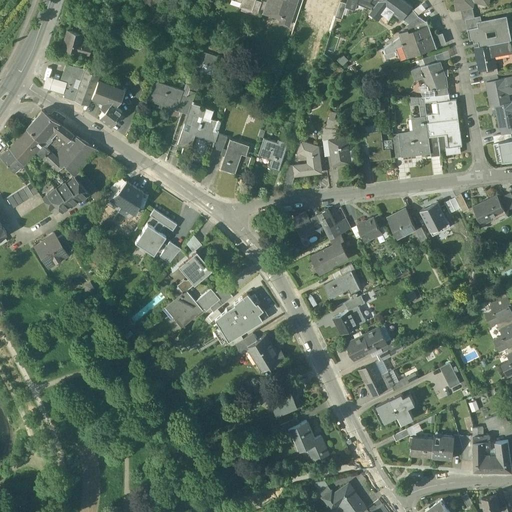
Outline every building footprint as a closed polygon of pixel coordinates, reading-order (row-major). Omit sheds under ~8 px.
[(235,0),(241,2),(239,7),(242,7),(241,10),(250,13),(251,10),(252,11),(255,0),(235,0)] [(261,1),(256,0),(255,0),(252,11),(251,10),(250,13),(256,15),(258,11),(261,1)] [(267,2),(261,0),(261,1),(258,11),(263,12),(267,3),(267,2)] [(267,0),(267,2),(267,3),(263,12),(281,18),(279,22),(288,25),(289,24),(290,24),(292,17),(291,17),(296,0),(267,0)] [(347,0),(346,4),(346,6),(356,9),(358,0),(364,0),(371,2),(372,0),(347,0)] [(412,7),(402,0),(379,0),(375,5),(370,13),(378,20),(387,7),(403,19),(412,7)] [(488,0),(455,0),(457,9),(461,8),(472,7),(474,0),(487,4),(488,0)] [(336,16),(336,17),(342,19),(346,6),(346,4),(341,2),(336,16)] [(412,7),(403,19),(409,23),(418,16),(412,7)] [(472,7),(461,8),(463,19),(475,17),(472,7)] [(271,19),(262,16),(257,33),(266,35),(271,19)] [(425,21),(418,16),(409,23),(411,31),(427,25),(425,21)] [(481,16),(466,19),(468,30),(469,30),(470,30),(469,29),(479,27),(479,23),(482,22),(481,16)] [(479,40),(481,46),(510,41),(511,40),(506,17),(482,22),(479,23),(479,27),(469,29),(470,30),(469,30),(471,39),(475,38),(475,41),(479,40)] [(411,31),(409,32),(408,29),(399,32),(402,42),(401,43),(402,44),(403,44),(407,57),(435,48),(427,25),(411,31)] [(82,33),(67,29),(62,48),(89,54),(92,44),(80,42),(82,33)] [(339,38),(330,36),(325,51),(334,53),(339,38)] [(481,46),(474,48),(478,71),(482,70),(497,67),(495,56),(511,52),(511,49),(510,41),(481,46)] [(218,57),(202,52),(196,70),(211,75),(218,57)] [(435,54),(423,58),(425,65),(429,64),(429,63),(438,61),(435,54)] [(86,63),(69,58),(67,64),(84,69),(86,63)] [(429,63),(429,64),(425,65),(421,66),(413,69),(416,79),(425,75),(429,89),(433,88),(434,89),(435,89),(436,95),(449,93),(446,75),(446,76),(440,61),(438,61),(429,63)] [(103,67),(86,63),(84,69),(81,79),(73,100),(89,105),(92,97),(98,80),(103,67)] [(84,69),(67,64),(63,73),(81,79),(84,69)] [(497,67),(482,70),(483,76),(497,73),(498,73),(497,67)] [(81,79),(63,73),(61,79),(58,90),(65,92),(63,96),(73,100),(81,79)] [(497,73),(483,76),(484,82),(487,81),(498,79),(497,73)] [(43,85),(58,90),(61,79),(46,74),(43,85)] [(511,76),(498,79),(487,81),(491,105),(496,104),(510,101),(507,88),(511,87),(511,76)] [(98,80),(92,97),(104,102),(101,107),(101,108),(104,110),(111,102),(115,106),(115,105),(121,98),(122,95),(117,94),(120,88),(98,80)] [(182,90),(154,81),(148,100),(176,109),(181,94),(182,90)] [(187,96),(182,112),(188,113),(191,103),(195,91),(190,90),(187,96)] [(436,95),(424,97),(425,102),(437,101),(437,102),(450,100),(449,93),(436,95)] [(181,94),(176,109),(182,112),(187,96),(181,94)] [(424,97),(410,96),(411,104),(419,103),(420,106),(425,105),(425,102),(424,97)] [(450,100),(437,102),(438,113),(426,114),(427,123),(456,119),(455,109),(458,109),(457,99),(450,100)] [(511,100),(510,101),(496,104),(500,128),(506,127),(511,125),(511,100)] [(111,102),(104,110),(100,116),(111,125),(111,124),(122,110),(115,105),(115,106),(111,102)] [(200,106),(191,103),(188,113),(194,115),(194,113),(198,114),(200,106)] [(421,116),(413,117),(415,133),(408,134),(408,132),(399,133),(402,155),(404,155),(421,153),(421,154),(431,153),(430,143),(427,123),(426,114),(425,105),(420,106),(421,116)] [(53,128),(58,122),(42,110),(26,128),(42,142),(53,128)] [(331,111),(326,128),(324,128),(322,134),(323,141),(329,140),(337,139),(336,130),(341,121),(335,119),(337,113),(331,111)] [(198,114),(194,113),(194,115),(188,113),(182,130),(178,144),(190,148),(194,134),(214,141),(217,133),(218,130),(214,129),(217,120),(198,114)] [(456,119),(427,123),(430,143),(439,141),(438,136),(447,135),(448,147),(460,146),(462,146),(460,131),(458,132),(456,119)] [(146,123),(141,121),(137,132),(143,134),(146,123)] [(58,122),(53,128),(68,139),(73,133),(58,122)] [(42,142),(26,128),(9,146),(23,162),(25,159),(35,149),(42,142)] [(366,128),(357,129),(359,143),(367,142),(366,132),(366,128)] [(366,132),(367,142),(368,141),(371,160),(383,159),(382,150),(384,150),(381,130),(366,132)] [(494,136),(495,142),(511,138),(511,137),(511,132),(494,136)] [(68,139),(55,154),(64,162),(73,174),(80,168),(97,149),(73,133),(68,139)] [(214,141),(212,148),(222,151),(227,136),(217,133),(214,141)] [(399,133),(393,134),(396,157),(404,156),(404,155),(402,155),(399,133)] [(337,139),(329,140),(332,165),(350,162),(347,137),(337,139)] [(277,142),(264,138),(258,154),(272,159),(269,166),(278,169),(287,142),(278,139),(277,142)] [(511,138),(495,142),(494,143),(496,153),(502,153),(503,161),(511,160),(511,138)] [(248,145),(229,139),(219,169),(232,173),(233,172),(239,153),(245,155),(246,151),(248,145)] [(318,146),(301,141),(298,152),(307,155),(308,163),(293,165),(294,176),(321,172),(318,146)] [(439,141),(430,143),(431,153),(431,156),(441,155),(439,141)] [(49,149),(42,142),(35,149),(43,156),(49,149)] [(9,146),(9,145),(0,152),(0,154),(13,170),(22,163),(23,162),(9,146)] [(461,153),(460,146),(448,147),(446,148),(447,155),(461,153)] [(55,154),(49,149),(43,156),(57,169),(64,162),(55,154)] [(384,150),(382,150),(383,159),(392,158),(391,149),(384,150)] [(33,173),(25,159),(23,162),(22,163),(22,164),(29,175),(33,173)] [(293,165),(287,164),(281,181),(291,184),(294,176),(293,165)] [(80,168),(73,174),(74,176),(75,176),(88,191),(88,192),(90,194),(97,188),(80,168)] [(75,176),(74,176),(73,177),(72,176),(67,181),(67,182),(66,183),(78,197),(80,199),(88,192),(88,191),(75,176)] [(31,181),(7,197),(13,207),(38,191),(31,181)] [(66,183),(65,181),(64,183),(63,182),(57,187),(58,187),(57,188),(69,203),(70,204),(78,197),(66,183)] [(109,199),(122,206),(134,186),(126,181),(109,199)] [(143,191),(134,186),(122,206),(135,214),(143,191)] [(57,188),(56,187),(54,188),(54,187),(48,192),(49,193),(47,194),(56,204),(61,210),(69,203),(57,188)] [(97,188),(90,194),(97,201),(103,195),(97,188)] [(47,194),(43,198),(50,210),(56,204),(47,194)] [(461,194),(456,196),(461,207),(466,204),(461,194)] [(497,195),(483,202),(483,201),(473,206),(482,224),(492,219),(490,216),(504,210),(497,195)] [(461,207),(456,196),(445,202),(450,212),(461,207)] [(420,210),(433,235),(451,226),(438,201),(420,210)] [(177,223),(154,208),(150,215),(158,221),(154,227),(159,231),(164,224),(172,230),(177,223)] [(318,215),(309,219),(305,211),(293,217),(303,236),(315,230),(313,226),(322,222),(330,238),(331,238),(340,233),(345,231),(346,230),(341,220),(336,223),(328,208),(318,214),(318,215)] [(406,208),(402,210),(402,211),(388,218),(397,235),(415,226),(406,208)] [(380,214),(375,217),(379,227),(385,224),(380,214)] [(375,217),(367,221),(366,220),(357,224),(365,241),(375,235),(374,233),(381,230),(379,227),(375,217)] [(347,218),(341,220),(346,230),(351,228),(347,218)] [(154,227),(147,223),(135,242),(153,254),(159,245),(162,241),(166,235),(159,231),(154,227)] [(427,237),(422,227),(416,230),(421,240),(427,237)] [(340,233),(331,238),(334,244),(341,241),(344,240),(343,237),(340,233)] [(63,234),(56,238),(66,253),(72,249),(63,234)] [(56,238),(55,236),(49,240),(46,239),(36,246),(39,252),(45,253),(44,259),(59,263),(61,258),(67,254),(66,253),(56,238)] [(169,241),(167,245),(164,248),(159,256),(169,262),(178,251),(181,248),(169,241)] [(334,244),(310,257),(318,273),(332,266),(331,265),(348,256),(341,241),(334,244)] [(181,248),(174,257),(178,261),(187,255),(181,248)] [(211,269),(196,252),(179,266),(194,284),(211,269)] [(352,264),(339,270),(342,275),(351,271),(352,271),(354,269),(352,264)] [(339,270),(333,273),(336,278),(342,275),(339,270)] [(352,271),(351,271),(342,275),(336,278),(323,284),(329,296),(348,287),(351,293),(354,291),(360,288),(352,271)] [(232,296),(223,285),(214,293),(213,294),(217,299),(208,306),(209,308),(213,312),(223,304),(232,296)] [(210,289),(195,301),(202,310),(204,308),(206,310),(209,308),(208,306),(217,299),(213,294),(214,293),(210,289)] [(195,301),(186,290),(165,307),(181,327),(202,310),(195,301)] [(504,291),(487,299),(490,304),(507,296),(504,291)] [(240,334),(262,320),(258,313),(263,310),(257,302),(255,304),(247,292),(221,313),(214,319),(228,341),(240,334)] [(353,298),(345,303),(349,309),(350,309),(358,305),(359,305),(365,302),(361,295),(357,297),(353,298)] [(507,296),(490,304),(492,310),(484,314),(490,326),(497,323),(511,315),(511,309),(510,305),(511,305),(508,296),(507,296)] [(358,305),(350,309),(358,324),(366,320),(359,305),(358,305)] [(205,319),(209,323),(214,319),(221,313),(217,309),(205,319)] [(358,324),(350,309),(349,309),(334,317),(342,333),(358,325),(358,324)] [(511,315),(497,323),(499,328),(511,322),(511,315)] [(511,322),(499,328),(502,335),(493,340),(499,352),(504,349),(511,345),(511,322)] [(379,326),(346,343),(354,359),(380,346),(387,342),(386,340),(379,326)] [(243,339),(235,344),(239,350),(247,345),(246,345),(256,339),(252,333),(243,339)] [(277,351),(266,333),(256,339),(247,345),(261,369),(264,367),(265,368),(272,364),(272,366),(277,362),(276,361),(285,356),(280,349),(277,351)] [(228,341),(231,346),(235,344),(243,339),(240,334),(228,341)] [(387,342),(380,346),(383,352),(387,349),(394,346),(390,338),(386,340),(387,342)] [(383,352),(377,354),(381,361),(391,356),(387,349),(383,352)] [(511,351),(507,354),(509,359),(501,363),(507,375),(511,373),(511,351)] [(382,375),(375,361),(359,369),(366,382),(382,375)] [(450,363),(440,368),(443,373),(452,368),(450,363)] [(452,368),(443,373),(445,377),(455,373),(452,368)] [(388,371),(382,375),(388,388),(392,386),(391,384),(394,383),(388,371)] [(415,372),(407,376),(410,383),(418,378),(415,372)] [(455,373),(445,377),(448,383),(457,378),(455,373)] [(382,375),(366,382),(372,396),(388,388),(382,375)] [(394,383),(391,384),(392,386),(394,390),(410,383),(407,376),(394,383)] [(457,378),(448,383),(450,388),(460,383),(457,378)] [(280,380),(258,389),(261,398),(267,396),(267,394),(270,393),(283,388),(280,380)] [(287,386),(284,388),(283,388),(270,393),(278,413),(295,406),(287,386)] [(377,405),(385,422),(398,415),(402,423),(414,417),(408,407),(415,404),(410,394),(403,397),(401,394),(377,405)] [(504,412),(485,419),(488,428),(507,421),(504,412)] [(296,417),(285,422),(287,428),(289,427),(298,423),(296,417)] [(298,423),(289,427),(298,450),(307,446),(308,446),(306,441),(313,438),(306,420),(298,423)] [(415,431),(412,425),(406,427),(409,434),(415,431)] [(406,427),(393,434),(396,440),(409,434),(406,427)] [(454,436),(434,434),(434,438),(432,456),(432,457),(452,459),(454,447),(454,436)] [(460,434),(454,434),(454,436),(454,447),(463,448),(460,440),(461,440),(460,434)] [(313,438),(306,441),(308,446),(307,446),(313,460),(327,454),(319,436),(313,438)] [(416,436),(413,436),(411,454),(432,456),(434,438),(416,436)] [(469,440),(461,440),(460,440),(463,448),(469,449),(469,440)] [(482,441),(473,442),(474,460),(474,472),(485,472),(484,464),(490,463),(490,457),(490,454),(485,454),(482,455),(482,449),(483,449),(482,441)] [(497,457),(499,472),(511,471),(508,441),(496,443),(497,457)] [(499,472),(497,457),(490,457),(490,463),(484,464),(485,472),(499,472)] [(347,483),(333,493),(331,490),(322,496),(322,497),(330,509),(338,503),(344,511),(350,511),(351,511),(362,503),(347,483)] [(327,485),(317,489),(322,496),(331,490),(327,485)] [(473,504),(467,494),(462,497),(468,507),(473,504)] [(496,495),(481,498),(484,511),(498,511),(500,511),(499,508),(496,495)] [(449,511),(441,500),(425,511),(424,511),(449,511)] [(362,503),(351,511),(361,511),(366,509),(362,503)]
